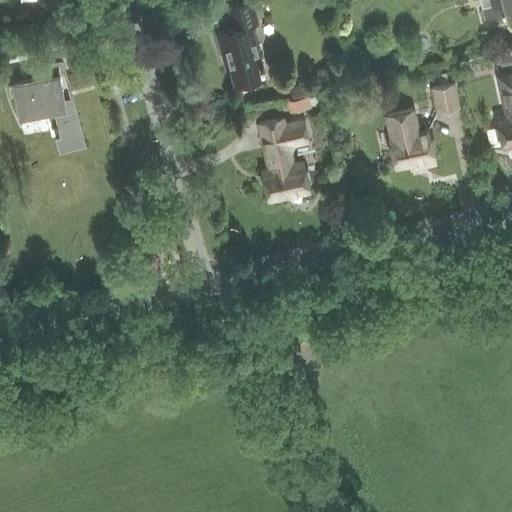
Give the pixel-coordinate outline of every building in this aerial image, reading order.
[(511,0),(480,0),(484,15),(511,8),(511,0)] [(250,25),(257,23),(251,1),(229,7),(235,28),(217,32),(226,68),(230,67),(235,83),(264,75),(250,25)] [(83,144),(61,60),(41,64),(44,75),(12,80),(18,111),(53,104),(61,136),(56,137),(60,150),(83,144)] [(496,118),(502,143),(503,147),(511,145),(511,70),(497,74),(507,115),(496,118)] [(304,81),(288,84),(291,97),(307,94),(304,81)] [(434,112),(459,107),(453,82),(429,87),(434,112)] [(304,96),(286,101),(289,111),(307,107),(304,96)] [(417,166),(435,162),(428,130),(417,132),(412,109),(387,114),(392,137),(389,138),(395,166),(416,161),(417,166)] [(304,116),(281,122),(279,117),(257,122),(268,167),(259,169),(267,200),(308,189),(301,159),(291,162),(287,145),(310,139),(304,116)] [(279,341),(267,345),(271,358),(283,354),(279,341)]
